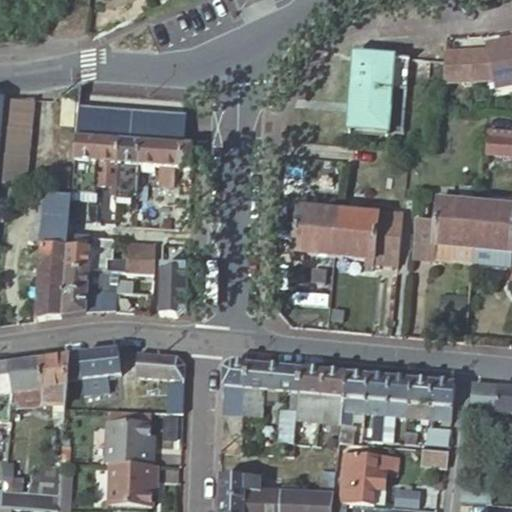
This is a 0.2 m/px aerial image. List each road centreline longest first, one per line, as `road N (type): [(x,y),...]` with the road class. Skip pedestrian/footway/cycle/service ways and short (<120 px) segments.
road 1 (residential): [(240,45),(226,340)]
road 2 (residential): [(469,363),(226,340)]
road 3 (tertiary): [(0,71),(188,65),(240,45)]
road 4 (residential): [(226,340),(120,331),(0,345)]
road 5 (residential): [(203,511),(208,369),(226,340)]
road 6 (residential): [(452,511),(469,363)]
road 7 (tertiary): [(240,45),(371,0)]
